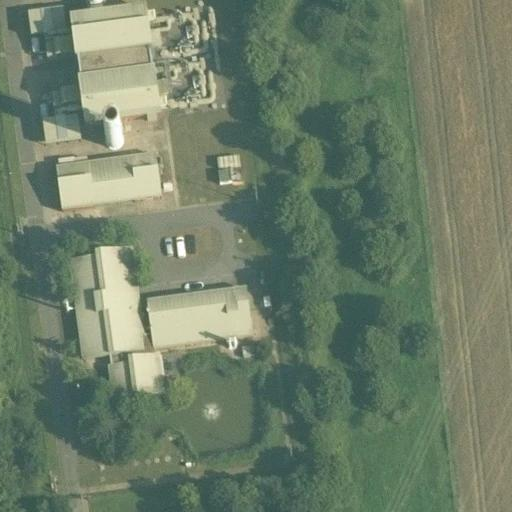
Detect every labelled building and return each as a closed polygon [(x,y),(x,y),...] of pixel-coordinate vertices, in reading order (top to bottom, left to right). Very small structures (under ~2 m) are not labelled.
[(89,12),(92,13),(95,13),(98,13),(100,11),(102,9),(103,6),(103,3),(102,0),(101,0),(86,0),(86,1),(85,4),(86,7),(87,10),(89,12)] [(146,13),(142,13),(142,11),(132,12),(132,16),(105,19),(102,13),(100,11),(98,13),(95,13),(92,13),(90,16),(88,18),(80,19),(80,22),(71,23),(74,43),(55,46),(53,35),(44,36),(48,62),(75,57),(76,66),(78,65),(81,85),(78,85),(79,93),(53,97),(57,121),(64,120),(62,109),(81,106),(85,128),(95,126),(95,129),(103,128),(108,135),(110,134),(113,134),(116,135),(117,122),(144,119),(146,122),(157,121),(157,118),(160,118),(158,100),(168,98),(166,83),(158,84),(154,51),(163,50),(161,33),(149,34),(146,13)] [(107,150),(110,151),(113,152),(116,151),(118,150),(120,147),(121,145),(121,142),(120,139),(118,137),(116,135),(113,134),(110,134),(108,135),(105,137),(104,140),(103,143),(104,146),(105,148),(107,150)] [(156,157),(56,169),(61,213),(161,201),(156,157)] [(95,259),(69,264),(82,361),(109,358),(111,368),(108,368),(112,404),(164,397),(159,357),(156,358),(155,352),(253,339),(250,320),(239,320),(237,293),(146,304),(152,340),(145,342),(132,250),(95,255),(95,259)]
